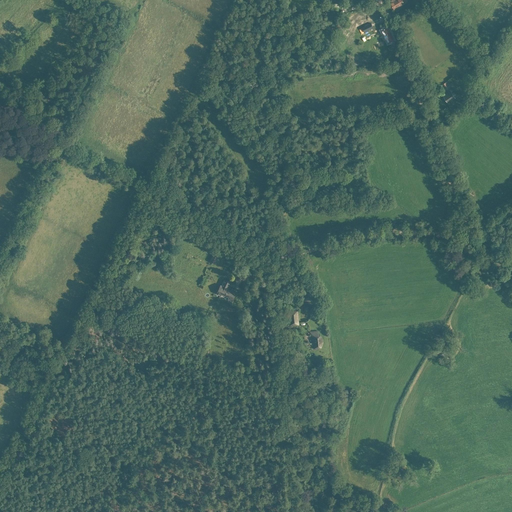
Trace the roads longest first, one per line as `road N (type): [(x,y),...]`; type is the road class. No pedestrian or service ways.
road 1 (track): [(289,511),(277,260),(372,234),(482,240),(511,218)]
road 2 (track): [(0,261),(63,140),(277,260)]
road 3 (unclassified): [(465,237),(468,226),(379,0)]
